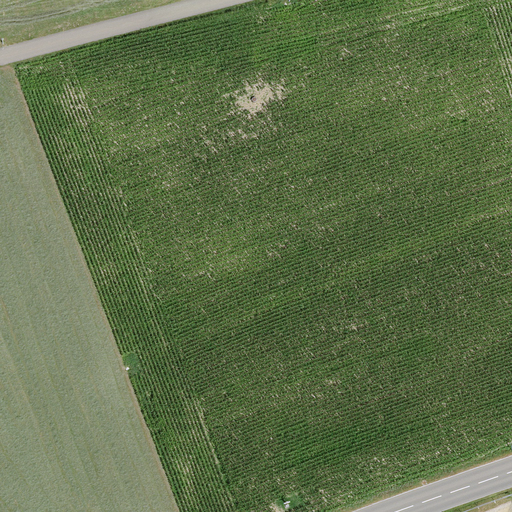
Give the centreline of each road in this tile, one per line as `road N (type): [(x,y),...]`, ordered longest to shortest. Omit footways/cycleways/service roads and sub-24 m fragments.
road 1 (residential): [(0,53),(215,0)]
road 2 (tertiary): [(396,511),(511,469)]
